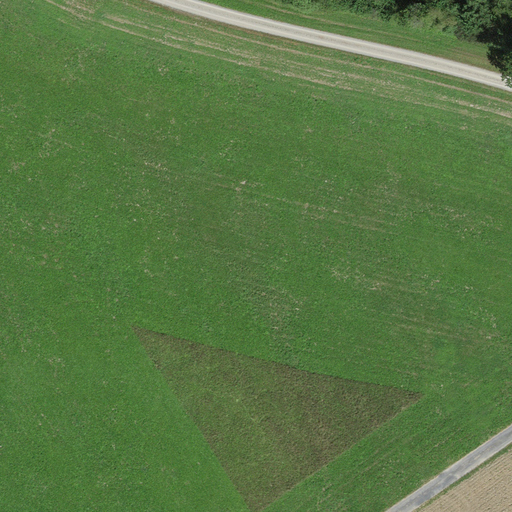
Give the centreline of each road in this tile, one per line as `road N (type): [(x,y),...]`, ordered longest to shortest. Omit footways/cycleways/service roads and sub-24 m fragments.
road 1 (track): [(174,0),(511,85)]
road 2 (track): [(398,511),(511,433)]
